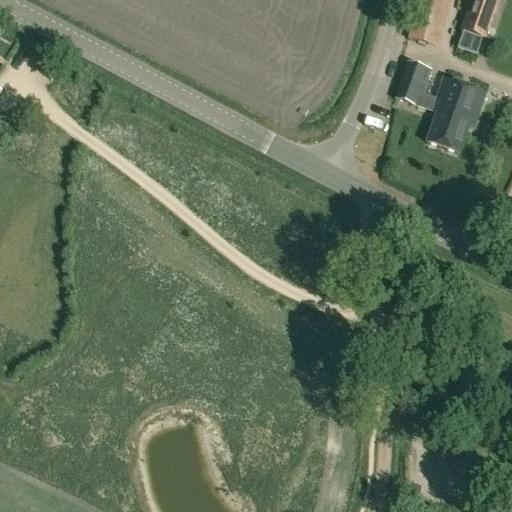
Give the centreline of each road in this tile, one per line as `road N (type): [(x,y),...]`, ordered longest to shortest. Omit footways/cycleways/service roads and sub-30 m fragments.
road 1 (tertiary): [(17,0),(326,173)]
road 2 (unclassified): [(387,418),(370,195)]
road 3 (unclassified): [(389,0),(368,98),(326,173)]
road 4 (tertiary): [(511,265),(370,195)]
